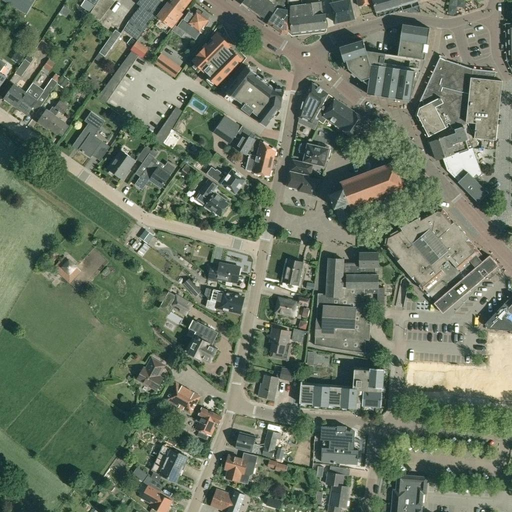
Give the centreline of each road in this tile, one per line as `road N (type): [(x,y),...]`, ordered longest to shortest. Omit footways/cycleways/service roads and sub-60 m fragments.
road 1 (residential): [(263,251),(142,217),(0,115)]
road 2 (track): [(31,138),(12,170),(73,215),(65,241),(91,270),(81,285),(84,308),(113,337)]
road 3 (residential): [(312,61),(335,38),(394,18),(448,23),(491,6)]
road 4 (residential): [(235,402),(263,251)]
road 5 (residential): [(376,454),(499,463),(504,435)]
road 6 (residential): [(380,431),(356,420),(286,418),(235,402)]
road 7 (residential): [(399,135),(389,152),(329,176),(324,226)]
road 8 (residential): [(439,177),(369,220),(324,226)]
